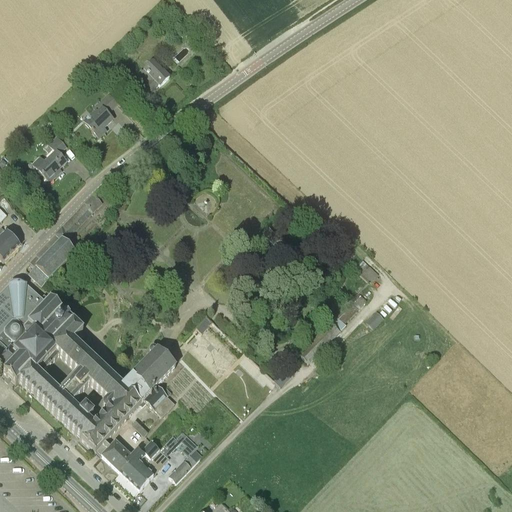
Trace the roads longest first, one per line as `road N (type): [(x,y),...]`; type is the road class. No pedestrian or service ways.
road 1 (tertiary): [(0,284),(98,182),(354,0)]
road 2 (unclassified): [(125,511),(45,437),(15,433)]
